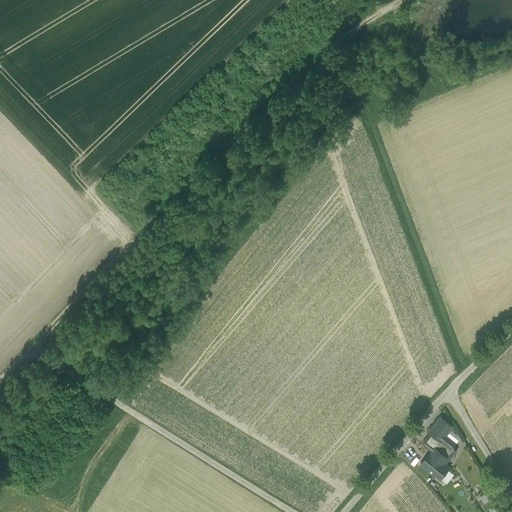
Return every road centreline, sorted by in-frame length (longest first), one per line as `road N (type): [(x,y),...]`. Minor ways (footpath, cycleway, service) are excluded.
road 1 (track): [(32,347),(338,41),(402,0)]
road 2 (unclassified): [(0,378),(32,347),(290,511)]
road 3 (unclassified): [(344,511),(447,394)]
road 4 (unclassified): [(447,394),(511,495)]
